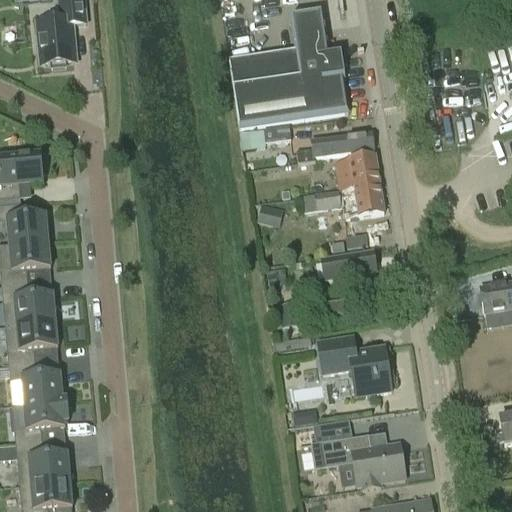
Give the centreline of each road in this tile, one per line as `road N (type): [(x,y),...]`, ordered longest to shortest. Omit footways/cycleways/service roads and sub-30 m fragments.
road 1 (tertiary): [(455,511),(375,0)]
road 2 (residential): [(126,511),(92,136),(0,93)]
